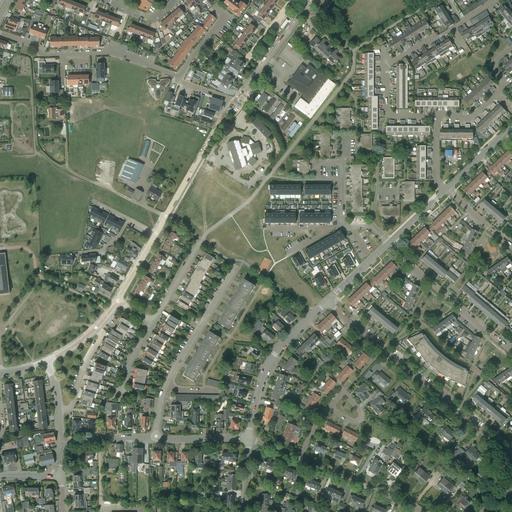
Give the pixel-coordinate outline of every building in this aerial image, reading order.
[(58,5),(57,7),(64,10),(65,7),(68,0),(66,0),(61,0),(61,2),(59,1),(57,4),(58,5)] [(65,7),(64,10),(67,11),(68,8),(71,9),(74,3),(68,0),(65,7)] [(195,4),(191,0),(188,0),(186,2),(188,5),(186,7),(189,9),(192,6),(194,8),(197,6),(195,4)] [(238,5),(231,0),(225,0),(223,3),(233,11),(232,12),(238,17),(246,6),(240,2),(238,5)] [(268,0),(265,5),(271,10),(274,5),(268,0)] [(24,6),(17,3),(15,8),(18,10),(17,12),(20,14),(24,6)] [(74,3),(71,9),(74,11),(73,13),(76,14),(79,5),(74,3)] [(271,10),(265,5),(262,4),(261,5),(261,6),(259,8),(267,15),(271,10)] [(79,5),(76,14),(78,15),(79,13),(85,15),(86,12),(84,11),(85,7),(79,5)] [(498,10),(502,15),(508,9),(505,5),(498,10)] [(435,10),(438,15),(445,10),(442,6),(437,8),(433,8),(431,9),(433,12),(435,10)] [(185,13),(183,10),(181,11),(178,8),(174,12),(178,18),(180,20),(186,15),(184,13),(185,13)] [(267,15),(259,8),(257,11),(259,13),(256,17),(255,16),(253,18),(260,24),(263,20),(267,15)] [(502,15),(505,19),(511,13),(508,9),(502,15)] [(438,15),(441,20),(448,15),(445,10),(438,15)] [(96,23),(98,24),(100,20),(99,20),(102,14),(96,11),(95,15),(93,14),(92,17),(97,19),(96,22),(96,23)] [(178,18),(174,12),(169,17),(174,22),(176,20),(178,22),(180,20),(178,18)] [(483,13),(481,14),(482,16),(483,18),(484,20),(489,27),(494,24),(489,17),(487,18),(486,17),(485,17),(484,14),(483,13)] [(505,19),(503,21),(506,25),(507,25),(507,24),(509,23),(511,20),(511,13),(505,19)] [(102,21),(105,23),(108,16),(102,14),(99,20),(100,20),(98,24),(97,26),(100,27),(102,21)] [(209,14),(204,20),(210,25),(215,18),(209,14)] [(481,14),(479,15),(481,20),(482,22),(480,23),(486,33),(491,30),(489,27),(484,20),(483,18),(482,16),(481,14)] [(441,26),(444,24),(455,17),(454,15),(451,17),(450,16),(449,17),(448,15),(441,20),(438,21),(441,26)] [(108,26),(110,27),(114,18),(108,16),(105,23),(109,24),(108,26)] [(6,22),(6,23),(17,27),(19,27),(21,21),(23,22),(24,19),(19,18),(18,17),(17,18),(17,20),(11,18),(10,17),(9,19),(8,19),(6,22)] [(174,22),(169,17),(164,21),(169,26),(171,29),(174,27),(171,24),(174,22)] [(455,17),(444,24),(447,29),(454,24),(452,22),(453,21),(454,20),(456,19),(455,17)] [(118,24),(120,20),(114,18),(110,27),(109,30),(116,33),(114,37),(118,39),(123,26),(118,24)] [(425,19),(420,22),(425,30),(430,27),(425,19)] [(473,19),(471,20),(472,21),(481,35),(486,33),(480,23),(477,25),(474,20),(473,19)] [(210,25),(204,20),(199,26),(198,26),(205,31),(210,25)] [(471,20),(470,21),(471,23),(472,25),(472,26),(473,27),(471,29),(475,36),(477,38),(481,35),(472,21),(471,20)] [(169,26),(164,21),(159,25),(162,28),(160,29),(163,32),(166,28),(169,31),(171,29),(169,26)] [(420,22),(416,25),(421,33),(425,30),(420,22)] [(6,23),(4,28),(15,32),(17,27),(6,23)] [(252,34),(256,29),(253,27),(254,25),(251,23),(248,27),(246,25),(244,28),(246,29),(252,34)] [(32,24),(28,34),(34,36),(37,26),(32,24)] [(126,31),(134,34),(136,27),(131,24),(129,28),(127,27),(126,31)] [(464,24),(462,26),(463,27),(465,30),(466,32),(471,39),(475,36),(471,29),(469,30),(468,29),(467,29),(464,24)] [(410,25),(405,28),(407,31),(411,38),(414,37),(417,42),(419,40),(417,37),(416,35),(411,28),(410,26),(410,25)] [(416,25),(411,28),(416,35),(417,37),(419,40),(421,39),(418,34),(421,33),(416,25)] [(37,26),(34,36),(39,37),(42,28),(37,26)] [(205,31),(198,26),(195,30),(202,36),(205,31)] [(134,34),(140,36),(142,29),(136,27),(134,34)] [(464,33),(461,35),(466,42),(471,39),(466,32),(465,30),(463,27),(461,28),(463,31),(463,32),(464,33)] [(42,28),(39,37),(44,39),(48,30),(42,28)] [(145,38),(148,31),(142,29),(140,36),(139,38),(140,39),(140,40),(144,41),(145,38)] [(246,29),(242,34),(248,39),(252,34),(246,29)] [(202,36),(195,30),(192,34),(191,34),(199,40),(202,36)] [(153,37),(154,33),(148,31),(145,38),(144,42),(146,43),(148,39),(153,41),(155,38),(153,37)] [(407,31),(402,34),(407,41),(411,38),(407,31)] [(165,44),(165,43),(170,39),(167,35),(164,38),(162,32),(158,33),(162,45),(165,44)] [(199,40),(191,34),(188,38),(187,37),(187,38),(195,44),(198,40),(199,40)] [(242,34),(239,39),(244,44),(248,39),(242,34)] [(402,34),(398,37),(402,44),(407,41),(402,34)] [(315,50),(320,54),(321,53),(327,47),(323,44),(326,41),(325,40),(324,38),(321,42),(316,37),(309,44),(315,50)] [(398,37),(393,40),(398,47),(399,49),(401,52),(403,51),(400,46),(402,44),(398,37)] [(195,44),(187,38),(183,42),(191,48),(194,44),(195,44)] [(442,44),(439,45),(445,54),(450,51),(449,49),(444,42),(443,41),(442,38),(440,39),(441,42),(441,43),(442,44)] [(244,44),(239,39),(234,46),(239,50),(240,48),(241,49),(244,44)] [(449,39),(444,42),(449,49),(453,46),(449,39)] [(8,44),(0,40),(0,47),(6,49),(8,44)] [(393,40),(388,43),(393,50),(398,47),(393,40)] [(191,48),(183,42),(180,46),(188,52),(191,48)] [(434,43),(432,44),(434,47),(435,48),(439,55),(441,57),(445,54),(439,45),(437,46),(436,45),(434,43)] [(332,46),(331,45),(330,44),(327,47),(321,53),(322,54),(323,55),(322,56),(326,60),(327,59),(332,53),(329,49),(332,46)] [(188,52),(180,46),(177,50),(185,57),(185,56),(188,52)] [(424,46),(422,47),(423,49),(424,52),(426,54),(430,61),(431,62),(432,63),(436,60),(435,58),(430,51),(428,52),(427,51),(426,50),(424,46)] [(435,48),(430,51),(435,58),(439,55),(435,48)] [(332,53),(327,59),(328,60),(329,61),(328,62),(332,65),(339,58),(335,55),(338,51),(337,50),(335,49),(332,53)] [(182,61),(185,57),(177,50),(177,51),(178,51),(174,55),(182,61)] [(233,51),(227,58),(231,60),(232,62),(234,63),(241,68),(244,64),(238,59),(240,56),(233,51)] [(413,53),(411,54),(413,59),(414,61),(412,63),(416,70),(421,67),(417,59),(415,57),(414,55),(413,53)] [(424,55),(421,57),(426,64),(427,65),(431,62),(430,61),(426,54),(424,55)] [(170,59),(179,65),(182,61),(174,55),(171,60),(171,59),(170,59)] [(421,57),(417,59),(421,67),(426,64),(421,57)] [(504,58),(502,59),(505,63),(505,64),(506,65),(504,67),(509,73),(511,71),(511,67),(505,59),(504,58)] [(179,65),(170,59),(167,64),(175,70),(179,65)] [(224,63),(221,66),(225,68),(227,70),(230,67),(238,73),(241,68),(234,63),(232,62),(231,60),(227,66),(224,63)] [(42,69),(42,74),(54,73),(54,65),(45,65),(45,62),(43,62),(39,62),(38,62),(39,69),(42,69)] [(96,78),(96,79),(104,78),(104,74),(105,74),(105,68),(104,68),(104,64),(96,64),(96,78)] [(298,69),(287,84),(291,86),(290,87),(290,88),(291,89),(292,90),(293,89),(294,89),(302,95),(294,107),(292,110),(296,113),(298,110),(310,119),(327,97),(336,85),(308,65),(306,68),(301,65),(298,69)] [(220,69),(218,72),(220,73),(218,75),(223,78),(230,84),(233,79),(225,73),(227,70),(225,68),(222,71),(220,69)] [(191,77),(199,81),(200,77),(203,79),(206,73),(202,72),(202,73),(198,71),(196,75),(193,73),(191,77)] [(488,77),(484,80),(490,87),(494,83),(488,77)] [(217,78),(216,80),(220,83),(227,88),(230,84),(223,78),(221,80),(220,79),(217,78)] [(164,92),(165,89),(165,88),(164,87),(166,85),(163,80),(161,81),(159,83),(156,83),(155,81),(149,80),(148,81),(147,83),(151,87),(151,88),(150,89),(152,91),(153,92),(154,92),(156,99),(158,99),(159,99),(161,92),(163,92),(164,92)] [(211,83),(209,85),(216,90),(218,87),(220,83),(216,80),(214,82),(213,81),(212,82),(212,81),(211,83)] [(484,80),(480,84),(486,90),(490,87),(484,80)] [(58,81),(50,82),(50,94),(56,93),(56,96),(63,96),(63,90),(58,90),(58,81)] [(480,84),(476,88),(482,94),(486,90),(480,84)] [(2,96),(12,96),(12,89),(12,88),(2,88),(2,96)] [(476,88),(472,92),(478,98),(482,94),(476,88)] [(170,109),(175,97),(172,96),(173,93),(168,91),(165,101),(168,102),(166,107),(170,109)] [(472,92),(468,95),(474,102),(478,98),(472,92)] [(269,97),(264,93),(257,103),(263,106),(269,97)] [(178,94),(174,106),(179,108),(183,96),(178,94)] [(468,95),(464,99),(470,106),(474,102),(468,95)] [(223,101),(211,97),(209,103),(221,107),(223,101)] [(272,98),(264,111),(268,114),(277,101),(272,98)] [(183,100),(181,107),(186,109),(186,111),(192,113),(196,102),(190,99),(189,102),(183,100)] [(209,103),(208,109),(219,112),(221,107),(209,103)] [(284,107),(281,104),(271,118),(274,121),(284,107)] [(500,105),(496,108),(503,116),(507,112),(500,105)] [(61,110),(57,110),(57,116),(63,116),(63,119),(66,119),(66,116),(64,116),(64,113),(64,108),(61,109),(61,110)] [(496,108),(492,112),(499,120),(503,116),(496,108)] [(212,119),(214,113),(204,110),(202,115),(212,119)] [(492,112),(488,116),(495,124),(499,120),(492,112)] [(294,117),(291,115),(280,129),(283,132),(294,117)] [(488,116),(484,120),(491,128),(495,124),(488,116)] [(201,118),(200,123),(210,126),(211,121),(201,118)] [(271,134),(256,118),(251,123),(266,139),(268,137),(269,136),(271,134)] [(484,120),(480,124),(487,131),(491,128),(484,120)] [(301,128),(294,123),(289,129),(292,132),(288,136),(292,139),(301,128)] [(487,131),(480,124),(476,127),(483,135),(487,131)] [(249,138),(242,137),(241,140),(240,139),(239,140),(236,141),(235,140),(227,143),(230,150),(228,151),(232,164),(234,163),(236,170),(244,168),(244,166),(248,165),(248,166),(249,165),(252,167),(257,161),(255,159),(255,154),(261,152),(259,145),(258,145),(258,143),(255,144),(249,138)] [(140,156),(146,158),(151,142),(145,140),(140,156)] [(511,155),(508,151),(503,156),(508,161),(511,165),(511,161),(510,159),(511,158),(511,157),(511,155)] [(503,156),(499,160),(504,165),(506,163),(508,165),(511,167),(511,166),(511,165),(508,161),(503,156)] [(120,178),(134,184),(142,164),(128,159),(120,178)] [(499,160),(494,165),(499,170),(503,175),(505,173),(501,168),(504,165),(499,160)] [(490,169),(487,172),(490,175),(493,172),(494,174),(497,171),(502,176),(503,175),(499,170),(494,165),(489,169),(490,169)] [(483,173),(478,177),(483,182),(485,184),(488,187),(490,190),(492,188),(485,181),(488,178),(487,178),(490,175),(487,172),(484,174),(483,173)] [(478,177),(473,181),(478,187),(483,182),(478,177)] [(473,181),(469,186),(474,191),(478,187),(473,181)] [(469,186),(464,190),(469,195),(472,193),(474,194),(475,193),(474,191),(469,186)] [(151,187),(146,195),(151,197),(151,198),(152,199),(153,199),(157,201),(162,193),(151,187)] [(125,194),(138,202),(143,193),(136,189),(134,192),(128,188),(125,194)] [(483,207),(485,209),(490,202),(486,199),(480,206),(482,208),(483,207)] [(487,211),(489,213),(494,206),(490,202),(485,209),(487,211)] [(392,216),(392,206),(392,204),(389,204),(389,207),(381,207),(381,216),(392,216)] [(491,214),(493,216),(499,209),(494,206),(489,213),(490,215),(491,214)] [(98,210),(93,207),(91,210),(88,216),(91,218),(90,218),(94,220),(95,220),(98,214),(96,213),(98,210)] [(449,207),(445,211),(450,216),(454,212),(449,207)] [(495,218),(497,220),(503,213),(499,209),(493,216),(496,218),(495,218)] [(445,211),(440,215),(445,221),(450,216),(445,211)] [(101,216),(98,214),(95,220),(96,220),(96,221),(100,223),(100,222),(103,224),(107,215),(103,212),(101,216)] [(503,213),(497,220),(499,221),(502,223),(507,216),(503,213)] [(440,215),(435,220),(440,225),(445,221),(440,215)] [(114,218),(109,216),(104,224),(107,226),(106,227),(110,229),(111,228),(114,223),(112,221),(114,218)] [(431,225),(429,227),(431,230),(434,228),(436,229),(440,225),(435,220),(431,224),(431,225)] [(460,222),(470,231),(471,229),(461,220),(460,222)] [(117,224),(114,223),(111,228),(112,229),(116,231),(119,232),(123,223),(119,221),(117,224)] [(424,228),(420,232),(424,237),(429,233),(431,230),(429,227),(426,230),(424,228)] [(100,239),(103,234),(94,229),(92,232),(92,231),(89,235),(90,236),(90,237),(95,239),(97,237),(100,239)] [(470,231),(469,235),(475,238),(478,232),(471,229),(470,231)] [(345,239),(342,235),(342,234),(340,231),(335,233),(340,242),(345,239)] [(171,232),(167,239),(172,242),(175,237),(178,240),(180,237),(176,235),(171,232)] [(420,232),(415,237),(420,242),(424,237),(420,232)] [(340,242),(335,233),(331,236),(336,244),(340,242)] [(467,235),(466,237),(467,238),(466,241),(472,243),(475,238),(469,235),(468,235),(467,235)] [(336,244),(331,236),(326,238),(331,247),(336,244)] [(94,242),(95,239),(90,237),(89,237),(87,241),(86,244),(95,248),(98,244),(94,242)] [(415,237),(410,241),(415,246),(420,242),(415,237)] [(331,247),(326,238),(322,241),(327,249),(331,247)] [(172,242),(167,239),(163,245),(164,246),(162,249),(164,251),(166,247),(168,248),(172,242)] [(327,249),(322,241),(317,243),(322,252),(327,249)] [(415,246),(410,241),(406,245),(410,251),(415,246)] [(466,241),(463,246),(470,249),(472,243),(466,241)] [(136,246),(136,245),(131,242),(129,246),(129,245),(125,251),(127,253),(134,257),(138,251),(140,248),(136,246)] [(322,252),(317,243),(313,246),(318,254),(322,252)] [(318,254),(313,246),(309,249),(313,257),(318,254)] [(470,249),(463,246),(461,252),(467,255),(470,249)] [(313,257),(309,249),(304,251),(309,260),(313,257)] [(0,295),(11,294),(6,253),(2,253),(0,253),(0,295)] [(205,253),(202,257),(212,263),(214,258),(205,253)] [(423,262),(426,263),(431,257),(427,253),(422,259),(421,260),(423,261),(422,262),(423,262)] [(59,261),(59,264),(68,264),(68,262),(69,263),(70,258),(69,258),(69,254),(63,254),(63,255),(58,255),(58,261),(59,261)] [(158,254),(154,261),(159,264),(163,266),(165,261),(165,262),(167,259),(163,257),(158,254)] [(296,257),(292,259),(296,267),(300,265),(301,266),(305,264),(299,254),(295,256),(296,257)] [(346,258),(342,260),(346,268),(350,266),(351,267),(355,265),(349,254),(345,256),(346,258)] [(89,263),(89,261),(95,262),(94,264),(99,265),(99,258),(95,258),(95,255),(89,255),(89,256),(81,255),(81,261),(85,261),(89,263)] [(117,263),(113,268),(116,270),(117,270),(119,267),(125,271),(129,265),(117,257),(114,262),(117,263)] [(202,257),(200,262),(209,267),(212,263),(202,257)] [(427,266),(429,268),(435,260),(431,257),(426,263),(428,265),(427,266)] [(508,257),(503,261),(506,266),(508,269),(511,266),(510,264),(511,263),(511,262),(508,257)] [(432,268),(434,270),(440,264),(435,260),(429,268),(431,269),(432,268)] [(159,264),(154,261),(150,267),(151,268),(149,271),(151,273),(153,269),(155,270),(159,264)] [(503,261),(497,264),(501,270),(506,266),(503,261)] [(200,262),(197,266),(207,271),(209,267),(200,262)] [(391,262),(386,266),(391,272),(396,267),(391,262)] [(87,272),(93,274),(96,267),(90,264),(87,272)] [(436,273),(437,275),(444,267),(440,264),(434,270),(436,272),(436,273)] [(497,264),(492,268),(496,274),(501,270),(497,264)] [(331,268),(327,270),(331,278),(335,276),(336,277),(340,275),(334,265),(330,267),(331,268)] [(197,266),(195,270),(204,275),(204,276),(206,277),(209,273),(207,271),(197,266)] [(386,266),(382,271),(386,276),(389,273),(391,275),(394,278),(396,276),(393,274),(393,273),(391,272),(386,266)] [(442,277),(444,276),(444,275),(448,271),(447,271),(444,267),(437,275),(439,276),(440,275),(442,277)] [(444,276),(448,279),(455,271),(451,267),(447,271),(448,271),(444,275),(444,276)] [(492,268),(487,272),(491,277),(496,274),(492,268)] [(195,270),(192,274),(201,280),(204,276),(204,275),(195,270)] [(382,271),(377,275),(382,280),(386,276),(382,271)] [(455,271),(448,279),(451,282),(452,281),(454,282),(460,275),(455,271)] [(103,281),(106,282),(108,280),(114,284),(114,285),(118,279),(117,279),(110,275),(107,274),(103,281)] [(190,279),(191,280),(192,279),(199,284),(201,280),(192,274),(190,279)] [(318,278),(313,280),(318,288),(322,286),(322,287),(326,285),(320,274),(317,276),(318,278)] [(373,280),(370,283),(373,286),(376,283),(377,285),(382,280),(377,275),(372,280),(373,280)] [(145,276),(141,283),(146,286),(148,287),(151,283),(152,284),(153,281),(150,279),(145,276)] [(98,286),(96,288),(96,287),(93,292),(96,294),(97,293),(98,294),(99,292),(107,297),(112,289),(103,283),(103,282),(96,278),(95,280),(95,279),(93,283),(98,286)] [(191,280),(189,284),(198,289),(201,285),(199,284),(192,279),(191,280)] [(243,279),(235,294),(245,300),(254,286),(243,279)] [(468,282),(462,289),(464,291),(463,292),(466,294),(473,286),(468,282)] [(75,289),(82,292),(85,286),(78,283),(75,289)] [(142,292),(146,286),(141,283),(137,289),(138,290),(136,293),(141,296),(143,293),(142,292)] [(366,283),(361,288),(366,293),(368,295),(370,298),(373,301),(375,299),(372,296),(368,291),(371,288),(370,288),(373,286),(370,283),(367,285),(366,283)] [(189,284),(186,288),(196,294),(198,289),(189,284)] [(412,287),(410,290),(417,293),(419,287),(413,284),(412,287)] [(473,286),(466,294),(471,298),(476,291),(478,290),(473,286)] [(186,288),(184,292),(193,298),(196,294),(186,288)] [(361,288),(356,292),(361,297),(366,293),(361,288)] [(410,290),(408,296),(414,299),(417,293),(410,290)] [(471,298),(469,300),(473,303),(480,295),(477,292),(476,291),(471,298)] [(184,292),(181,296),(191,302),(193,298),(184,292)] [(356,292),(352,296),(357,302),(358,304),(361,306),(362,306),(363,305),(358,300),(361,297),(356,292)] [(235,294),(226,308),(237,315),(245,300),(235,294)] [(480,295),(473,303),(477,307),(485,298),(480,295)] [(181,296),(179,301),(188,306),(191,302),(181,296)] [(354,304),(357,302),(352,296),(347,301),(352,306),(354,304)] [(408,296),(405,302),(411,305),(414,299),(408,296)] [(485,298),(477,307),(481,310),(489,302),(485,298)] [(188,306),(179,301),(176,305),(185,310),(188,306)] [(405,302),(402,307),(409,310),(411,305),(405,302)] [(489,302),(481,310),(486,314),(493,305),(489,302)] [(493,305),(486,314),(490,317),(497,309),(493,305)] [(370,314),(372,316),(377,310),(373,306),(368,312),(367,313),(369,314),(369,315),(370,314)] [(237,315),(226,308),(217,323),(228,329),(237,315)] [(294,319),(291,315),(294,312),(288,308),(280,315),(283,318),(289,324),(294,319)] [(497,309),(490,317),(494,321),(501,312),(497,309)] [(374,319),(375,320),(381,313),(377,310),(372,316),(374,318),(374,319)] [(501,312),(494,321),(498,324),(505,316),(501,312)] [(378,321),(380,323),(385,317),(381,313),(375,320),(377,322),(378,321)] [(326,318),(331,323),(335,319),(330,314),(326,318)] [(182,322),(179,321),(170,315),(168,319),(177,325),(179,326),(182,322)] [(272,322),(274,324),(272,326),(279,333),(284,328),(278,321),(280,319),(274,315),(272,317),(274,320),(272,322)] [(452,315),(447,318),(450,324),(452,323),(454,325),(455,324),(456,323),(454,322),(456,320),(454,318),(452,315)] [(505,316),(498,324),(502,328),(509,320),(505,316)] [(382,326),(384,327),(390,320),(385,317),(380,323),(382,325),(382,326)] [(122,318),(119,323),(129,328),(131,324),(122,318)] [(326,318),(321,323),(326,328),(328,330),(331,332),(332,331),(330,328),(328,326),(330,323),(331,323),(326,318)] [(447,318),(441,322),(445,328),(450,324),(447,318)] [(168,319),(165,324),(174,329),(177,325),(168,319)] [(258,320),(254,325),(258,328),(259,329),(263,324),(258,320)] [(386,328),(388,330),(394,323),(390,320),(384,327),(385,329),(386,328)] [(441,322),(436,325),(440,331),(445,328),(441,322)] [(119,323),(117,327),(126,332),(129,328),(119,323)] [(326,328),(321,323),(316,327),(321,332),(324,329),(326,331),(329,334),(331,332),(328,330),(326,328)] [(399,331),(402,328),(399,325),(398,327),(394,323),(388,330),(391,332),(390,332),(390,333),(391,332),(392,334),(393,332),(393,333),(396,329),(399,331)] [(165,324),(163,328),(172,333),(174,329),(165,324)] [(253,334),(258,328),(254,325),(248,330),(253,334)] [(436,325),(431,329),(435,335),(440,331),(436,325)] [(117,327),(115,331),(124,336),(126,332),(117,327)] [(163,328),(160,332),(169,338),(172,333),(163,328)] [(113,330),(110,334),(121,341),(124,336),(115,331),(113,330)] [(272,340),(274,337),(266,330),(261,336),(268,342),(271,339),(272,340)] [(424,364),(429,368),(430,366),(431,367),(432,367),(433,368),(434,369),(432,370),(437,375),(438,373),(444,376),(450,380),(456,382),(464,387),(465,382),(467,383),(470,374),(467,373),(467,371),(463,370),(462,371),(456,368),(451,365),(446,362),(442,359),(439,356),(435,353),(431,348),(427,344),(423,338),(424,337),(421,333),(420,334),(418,331),(410,336),(411,337),(407,339),(413,346),(416,352),(421,357),(425,362),(424,364)] [(160,332),(158,336),(157,336),(165,341),(167,342),(169,338),(160,332)] [(209,332),(200,346),(211,353),(219,338),(209,332)] [(108,338),(117,344),(119,345),(121,341),(110,334),(108,338)] [(314,334),(309,339),(314,344),(319,340),(322,343),(324,341),(319,336),(317,338),(314,334)] [(156,335),(153,339),(162,345),(165,341),(157,336),(158,336),(156,335)] [(473,338),(472,342),(478,344),(481,339),(477,337),(474,336),(473,338)] [(108,338),(105,343),(114,348),(117,344),(108,338)] [(336,344),(342,349),(347,343),(341,338),(336,344)] [(153,339),(151,344),(160,349),(162,345),(153,339)] [(314,344),(309,339),(304,343),(310,349),(314,344)] [(472,342),(469,347),(475,350),(478,344),(472,342)] [(103,347),(112,352),(114,354),(117,349),(114,348),(105,343),(103,347)] [(310,349),(304,343),(300,347),(305,353),(310,349)] [(347,343),(342,349),(348,354),(353,348),(347,343)] [(151,344),(148,348),(157,353),(160,349),(151,344)] [(200,346),(191,361),(202,367),(211,353),(200,346)] [(467,346),(464,352),(466,353),(472,356),(475,350),(469,347),(467,346)] [(103,347),(100,351),(109,356),(112,352),(103,347)] [(246,354),(250,356),(250,355),(256,359),(257,358),(259,356),(258,355),(259,354),(256,353),(257,351),(254,348),(254,349),(251,347),(246,354)] [(300,347),(295,351),(301,357),(305,353),(300,347)] [(148,348),(146,352),(155,357),(157,353),(148,348)] [(109,356),(100,351),(98,355),(107,361),(109,356)] [(146,352),(143,356),(152,362),(155,357),(146,352)] [(363,353),(358,359),(364,364),(369,358),(363,353)] [(466,353),(464,359),(470,362),(472,356),(466,353)] [(152,362),(143,356),(141,361),(150,366),(152,362)] [(297,362),(290,357),(287,362),(293,367),(297,362)] [(364,364),(358,359),(353,364),(359,370),(364,364)] [(202,367),(191,361),(183,375),(193,382),(202,367)] [(95,362),(94,368),(104,371),(106,366),(95,362)] [(293,367),(287,362),(283,367),(290,372),(291,370),(296,373),(298,370),(293,367)] [(244,371),(252,373),(254,365),(246,363),(244,371)] [(352,371),(346,365),(341,371),(347,376),(352,371)] [(508,370),(503,373),(507,379),(511,375),(508,370)] [(347,376),(341,371),(336,377),(342,382),(347,376)] [(372,377),(374,379),(375,378),(385,386),(390,380),(380,372),(378,374),(376,372),(372,377)] [(503,373),(498,377),(502,383),(507,379),(503,373)] [(279,374),(277,380),(284,383),(285,380),(289,381),(290,377),(284,374),(283,376),(279,374)] [(237,382),(249,385),(250,380),(239,376),(239,377),(236,376),(235,381),(237,382)] [(498,377),(492,381),(496,386),(502,383),(498,377)] [(36,378),(30,379),(30,381),(33,381),(34,387),(42,386),(41,380),(36,381),(36,378)] [(330,378),(324,384),(330,389),(335,383),(330,378)] [(4,385),(4,391),(13,390),(12,384),(18,383),(17,379),(8,381),(8,384),(4,385)] [(86,385),(96,388),(99,389),(100,384),(98,384),(88,380),(86,385)] [(275,386),(282,389),(285,390),(288,384),(284,383),(277,380),(275,386)] [(353,392),(362,402),(368,397),(364,393),(368,389),(363,383),(353,392)] [(330,389),(324,384),(319,389),(325,394),(330,389)] [(275,386),(273,392),(280,394),(282,389),(275,386)] [(405,392),(399,387),(394,394),(405,403),(409,397),(409,396),(409,395),(408,394),(407,394),(406,394),(405,393),(405,392)] [(85,390),(83,395),(93,398),(95,393),(85,390)] [(237,396),(241,398),(241,397),(245,398),(247,393),(238,391),(234,390),(232,395),(237,396)] [(385,396),(388,399),(394,392),(390,390),(385,396)] [(275,399),(274,402),(281,405),(282,402),(278,400),(280,394),(273,392),(270,398),(275,399)] [(314,393),(309,399),(316,403),(320,397),(314,393)] [(376,393),(370,398),(372,401),(368,404),(377,415),(383,410),(379,405),(384,401),(379,396),(378,396),(376,393)] [(475,401),(477,403),(482,397),(478,393),(474,399),(473,400),(474,402),(475,401)] [(479,406),(481,407),(487,400),(482,397),(477,403),(480,405),(479,406)] [(143,410),(147,411),(147,408),(152,408),(153,399),(146,398),(146,405),(144,405),(143,410)] [(92,402),(82,399),(80,404),(90,408),(92,402)] [(316,403),(309,399),(305,406),(311,410),(316,403)] [(483,408),(485,410),(491,404),(487,400),(481,407),(483,409),(483,408)] [(170,405),(170,412),(180,412),(180,405),(187,405),(187,401),(184,401),(181,401),(178,401),(175,401),(175,405),(170,405)] [(281,405),(274,402),(272,409),(270,408),(269,408),(266,407),(263,417),(262,416),(262,417),(263,418),(264,422),(266,422),(269,419),(271,416),(277,418),(278,413),(279,413),(282,405),(281,405)] [(487,413),(489,414),(495,407),(491,404),(485,410),(488,412),(487,413)] [(495,407),(489,414),(491,416),(492,415),(494,417),(499,411),(501,408),(497,405),(495,407)] [(198,421),(198,419),(198,408),(197,408),(197,406),(193,406),(193,408),(192,408),(192,419),(192,422),(189,422),(189,428),(198,428),(198,421)] [(414,412),(417,415),(418,414),(431,425),(436,419),(430,414),(431,413),(427,409),(426,410),(423,408),(421,410),(418,407),(414,412)] [(499,411),(494,417),(496,419),(496,420),(497,421),(505,411),(501,408),(499,411)] [(124,421),(124,425),(126,426),(126,428),(132,428),(132,415),(134,415),(134,410),(128,410),(128,416),(126,416),(126,420),(125,420),(124,421)] [(218,420),(216,420),(216,431),(222,431),(222,420),(224,420),(227,420),(227,410),(223,410),(223,414),(218,414),(218,420)] [(85,417),(91,418),(91,420),(93,420),(93,418),(96,418),(96,414),(98,414),(98,411),(91,411),(91,413),(85,413),(85,417)] [(505,411),(497,421),(499,423),(500,422),(502,424),(506,420),(508,423),(511,418),(511,417),(509,416),(510,415),(505,411)] [(107,418),(107,428),(115,428),(115,419),(117,419),(116,412),(106,413),(107,418)] [(170,412),(170,418),(175,418),(175,421),(187,421),(187,418),(182,418),(182,412),(180,412),(170,412)] [(229,429),(234,430),(234,429),(238,430),(240,421),(238,421),(238,419),(234,418),(234,420),(232,420),(229,429)] [(88,432),(95,433),(95,429),(96,429),(97,425),(95,425),(96,422),(94,422),(95,420),(93,420),(91,420),(84,419),(84,422),(84,424),(86,424),(88,424),(88,432)] [(71,433),(74,434),(75,433),(81,434),(81,430),(86,431),(86,424),(84,424),(84,422),(72,421),(71,430),(71,429),(71,433)] [(323,428),(330,431),(334,425),(327,421),(323,428)] [(287,424),(284,432),(288,434),(289,433),(297,436),(298,436),(300,429),(295,427),(287,424)] [(334,425),(330,431),(337,435),(341,428),(334,425)] [(17,426),(9,427),(9,433),(14,432),(15,435),(21,434),(21,431),(18,431),(17,426)] [(341,435),(348,438),(352,431),(345,427),(341,435)] [(441,428),(436,433),(441,437),(442,435),(449,441),(454,434),(446,427),(444,430),(441,428)] [(352,431),(348,438),(355,441),(358,434),(352,431)] [(288,434),(284,432),(281,439),(295,444),(297,436),(289,433),(288,434)] [(360,444),(366,447),(370,442),(364,438),(360,444)] [(385,455),(383,458),(387,461),(390,456),(394,451),(393,451),(397,445),(394,443),(393,445),(390,444),(388,447),(384,454),(385,455)] [(314,450),(323,454),(325,448),(316,444),(314,450)] [(121,457),(121,465),(125,465),(125,455),(124,455),(124,451),(123,451),(122,445),(116,445),(116,453),(119,453),(119,457),(121,457)] [(465,453),(475,461),(480,455),(475,451),(476,450),(471,446),(465,453)] [(352,451),(353,449),(349,447),(346,452),(343,450),(342,454),(335,451),(332,457),(341,461),(344,455),(345,455),(345,454),(348,456),(352,451)] [(134,460),(134,463),(136,463),(136,464),(140,464),(141,464),(143,449),(132,448),(131,460),(134,460)] [(394,451),(390,456),(396,459),(400,452),(395,448),(394,451)] [(458,455),(460,457),(464,452),(459,448),(455,453),(458,455)] [(43,451),(37,452),(36,452),(37,457),(39,457),(41,466),(53,464),(54,463),(52,454),(51,449),(43,451)] [(203,468),(203,469),(209,470),(210,459),(203,459),(203,463),(201,463),(202,450),(196,450),(195,463),(195,467),(203,468)] [(170,452),(167,452),(167,461),(168,461),(167,464),(170,464),(170,466),(177,466),(177,461),(174,461),(174,452),(173,452),(173,451),(171,451),(170,452)] [(4,454),(1,455),(3,465),(16,463),(14,452),(11,453),(10,452),(4,453),(4,454)] [(183,464),(188,464),(188,452),(187,452),(185,452),(184,452),(182,452),(181,457),(177,457),(177,468),(183,469),(183,464)] [(228,461),(229,454),(222,453),(221,462),(217,462),(217,469),(221,469),(221,466),(223,467),(224,461),(228,461)] [(24,455),(26,465),(34,463),(32,454),(24,455)] [(350,458),(348,462),(357,466),(360,459),(357,458),(359,455),(356,454),(354,457),(351,455),(349,458),(350,458)] [(368,471),(372,473),(376,476),(382,463),(381,462),(381,461),(374,458),(371,465),(370,464),(369,467),(370,467),(368,471)] [(105,459),(105,469),(118,469),(118,460),(111,460),(111,459),(105,459)] [(414,463),(418,467),(422,462),(418,459),(414,463)] [(266,471),(267,469),(269,463),(266,461),(267,461),(264,460),(263,460),(262,463),(260,463),(257,469),(259,470),(261,466),(264,468),(263,470),(266,471)] [(387,470),(389,472),(389,473),(391,475),(392,474),(395,477),(397,479),(400,475),(398,474),(401,470),(398,467),(400,464),(395,460),(390,467),(388,465),(385,469),(387,470)] [(271,474),(273,471),(275,465),(272,464),(273,463),(270,462),(270,463),(269,463),(267,469),(266,471),(265,472),(271,474)] [(286,478),(288,479),(292,470),(289,469),(289,468),(287,467),(287,468),(286,467),(286,468),(284,467),(281,475),(284,476),(284,474),(287,475),(286,478)] [(412,475),(417,480),(424,472),(418,467),(412,475)] [(288,479),(295,482),(296,479),(295,479),(298,472),(295,471),(296,470),(293,469),(293,470),(292,470),(288,479)] [(436,486),(441,490),(450,479),(445,475),(447,472),(443,469),(439,473),(443,477),(436,486)] [(218,481),(221,481),(236,482),(237,474),(233,474),(233,472),(228,472),(228,474),(228,477),(225,477),(225,479),(219,479),(218,481)] [(424,472),(417,480),(423,484),(429,476),(430,474),(428,472),(426,474),(424,472)] [(73,476),(73,482),(82,482),(85,482),(84,475),(83,475),(83,473),(79,473),(79,476),(73,476)] [(305,485),(311,487),(313,481),(310,480),(311,479),(308,478),(308,479),(307,479),(306,482),(303,481),(301,486),(304,488),(305,485)] [(450,479),(441,490),(447,495),(454,486),(454,484),(452,483),(453,482),(451,479),(450,479)] [(236,482),(221,481),(221,483),(222,484),(222,486),(227,487),(227,489),(236,490),(236,482)] [(313,481),(311,487),(316,490),(316,492),(318,493),(320,488),(318,487),(319,484),(317,482),(314,481),(313,481)] [(506,492),(511,497),(511,484),(510,482),(503,490),(506,492)] [(5,501),(0,502),(2,511),(14,511),(12,498),(15,498),(13,485),(6,486),(8,496),(4,497),(5,501)] [(328,495),(333,497),(335,491),(333,489),(333,488),(331,487),(330,488),(327,487),(324,496),(326,497),(328,495)] [(335,491),(333,497),(331,500),(337,502),(339,499),(341,500),(343,497),(340,496),(341,493),(339,492),(339,491),(337,490),(336,491),(335,491)] [(73,495),(73,502),(85,501),(85,497),(87,497),(87,494),(90,494),(90,491),(83,491),(84,495),(73,495)] [(470,501),(466,498),(466,497),(464,496),(465,495),(462,492),(455,503),(458,506),(459,505),(466,511),(470,506),(467,505),(470,501)] [(226,494),(226,502),(235,503),(235,495),(226,494)] [(260,497),(260,505),(273,505),(273,500),(269,500),(269,495),(265,495),(265,494),(261,494),(261,497),(260,497)] [(355,507),(355,506),(358,498),(355,497),(356,496),(353,495),(353,496),(352,496),(350,495),(346,503),(349,504),(350,502),(353,503),(352,506),(355,507)] [(355,506),(362,509),(364,507),(362,506),(364,501),(361,500),(362,499),(359,498),(359,499),(358,498),(355,506)] [(86,511),(91,511),(91,507),(86,508),(85,501),(73,502),(74,508),(84,507),(84,511),(86,511)] [(278,511),(286,511),(287,508),(288,505),(289,502),(286,501),(286,503),(283,503),(282,507),(279,506),(278,511)] [(235,503),(226,502),(225,510),(234,511),(235,503)]
